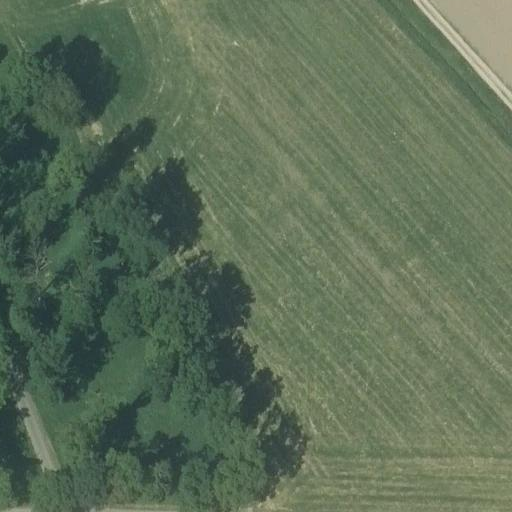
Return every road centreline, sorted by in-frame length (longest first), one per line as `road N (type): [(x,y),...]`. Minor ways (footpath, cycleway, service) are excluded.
road 1 (unclassified): [(0,351),(63,511)]
road 2 (track): [(409,0),(511,114)]
